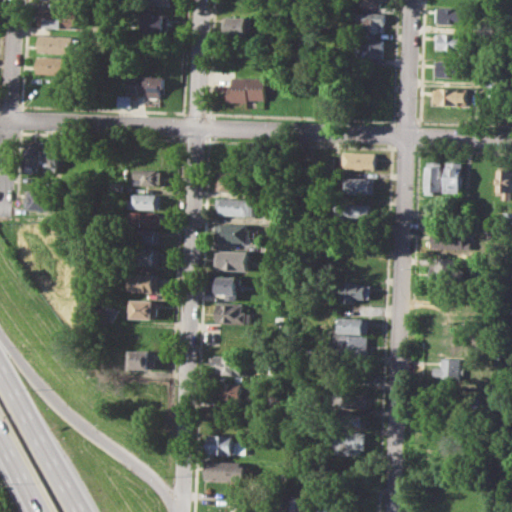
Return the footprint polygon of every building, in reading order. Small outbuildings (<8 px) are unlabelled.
[(438,7),(469,8),(468,24),(438,23),(438,7)] [(42,8),(76,9),(75,27),(41,26),(42,8)] [(358,12),(387,13),(386,32),(363,31),(363,27),(357,27),(358,12)] [(145,14),(170,15),(170,32),(144,30),(145,14)] [(223,17),(250,17),(250,35),(222,35),(223,17)] [(438,33),(469,34),(468,50),(437,49),(438,33)] [(39,35),(74,36),(74,39),(83,39),(82,53),(39,51),(39,35)] [(357,38),(384,39),(383,58),(356,57),(357,38)] [(40,56),(77,58),(76,74),(39,73),(40,56)] [(437,60),(469,61),(469,76),(437,75),(437,60)] [(129,75),(167,76),(167,90),(161,90),(161,98),(148,98),(149,94),(129,93),(129,75)] [(232,76),(266,77),(266,98),(248,98),(248,101),(228,101),(229,87),(232,87),(232,76)] [(436,87),(471,88),(470,104),(436,103),(436,87)] [(130,106),(130,95),(117,95),(117,106),(130,106)] [(27,143),(43,143),(42,166),(38,166),(38,172),(26,171),(27,143)] [(46,147),(50,147),(50,143),(60,143),(59,173),(44,172),(46,147)] [(344,151),(377,152),(377,169),(343,168),(344,151)] [(300,152),(320,153),(320,160),(327,160),(326,177),(299,177),(300,152)] [(428,161),(444,162),(443,191),(427,191),(428,161)] [(448,161),(465,161),(464,192),(447,192),(448,161)] [(136,168),(164,169),(163,185),(135,184),(136,168)] [(499,169),(511,169),(511,195),(498,195),(499,169)] [(219,171),(253,172),(252,192),(218,190),(219,171)] [(345,176),(378,177),(378,193),(345,192),(345,176)] [(111,182),(123,182),(123,192),(111,191),(111,182)] [(28,189),(57,190),(57,208),(28,207),(28,189)] [(133,193),(162,194),(162,208),(129,207),(130,199),(133,199),(133,193)] [(217,197),(258,198),(257,215),(217,214),(217,197)] [(343,202),(372,203),(371,218),(343,217),(343,202)] [(133,210),(162,211),(161,226),(132,225),(133,210)] [(419,216),(432,213),(435,224),(422,227),(419,216)] [(217,223),(249,224),(248,228),(253,228),(252,242),(216,241),(217,223)] [(435,228),(467,229),(466,248),(434,247),(435,228)] [(132,229),(162,229),(161,245),(132,244),(132,229)] [(132,247),(161,248),(161,264),(132,264),(132,247)] [(217,249),(250,250),(249,270),(216,269),(217,249)] [(433,257),(459,258),(458,279),(432,278),(433,257)] [(130,272),(160,273),(160,290),(130,290),(130,272)] [(216,275),(243,276),(243,284),(238,284),(237,299),(226,299),(227,293),(220,293),(220,289),(216,289),(216,275)] [(339,281),(374,282),(374,298),(358,297),(358,302),(345,301),(346,298),(338,298),(339,281)] [(133,299),(156,299),(156,302),(159,302),(159,315),(155,314),(155,317),(132,317),(133,299)] [(104,302),(119,308),(114,321),(109,319),(108,324),(98,320),(104,302)] [(218,302),(243,303),(243,311),(253,311),(253,323),(218,321),(218,302)] [(344,316),(372,317),(371,332),(344,331),(344,316)] [(342,334),(372,335),(371,355),(342,354),(342,334)] [(132,350),(158,351),(157,368),(131,367),(132,350)] [(211,355),(240,355),(240,361),(247,361),(247,374),(211,373),(211,355)] [(445,357),(464,358),(463,378),(436,377),(437,366),(444,366),(445,357)] [(209,381),(242,382),(241,401),(209,400),(209,381)] [(337,386),(370,387),(370,407),(337,406),(337,386)] [(271,394),(289,395),(289,409),(270,409),(271,394)] [(416,417),(454,419),(453,435),(415,434),(416,417)] [(336,430),(368,431),(368,448),(361,448),(361,454),(336,453),(336,430)] [(211,435),(234,436),(234,441),(248,442),(247,455),(210,453),(211,435)] [(413,442),(451,443),(450,460),(412,458),(413,442)] [(209,460),(242,462),(242,467),(248,468),(247,481),(240,480),(239,486),(230,485),(231,480),(208,479),(209,460)] [(289,511),(290,497),(309,498),(308,511),(289,511)] [(322,511),(323,499),(342,499),(341,511),(322,511)]
